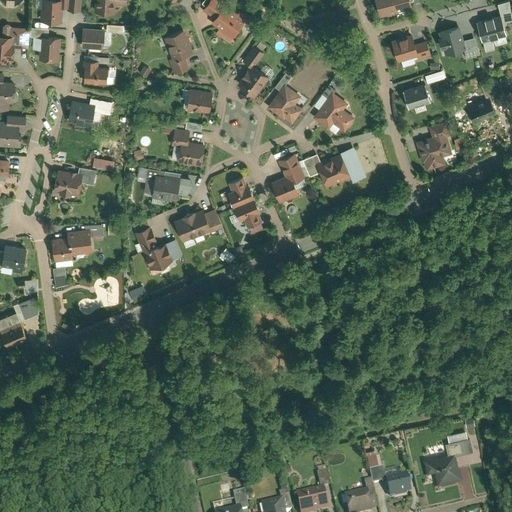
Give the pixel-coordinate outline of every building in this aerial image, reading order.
[(79,12),(80,0),(40,0),(39,22),(59,23),(59,8),(66,8),(66,11),(79,12)] [(92,0),(92,13),(113,14),(114,5),(125,5),(124,0),(92,0)] [(218,33),(229,41),(246,17),(238,12),(236,14),(222,4),(224,2),(221,0),(208,0),(200,11),(212,19),(209,24),(219,32),(218,33)] [(373,0),(378,19),(411,10),(408,0),(373,0)] [(506,34),(501,14),(477,20),(482,40),(506,34)] [(250,17),(244,25),(251,31),(257,22),(250,17)] [(27,36),(28,28),(9,27),(7,24),(3,24),(0,27),(0,30),(0,63),(4,63),(4,62),(8,62),(8,61),(12,61),(12,49),(26,49),(27,36)] [(37,37),(47,38),(47,29),(28,28),(27,36),(37,37)] [(80,28),(79,49),(101,50),(103,29),(80,28)] [(457,28),(439,33),(446,57),(462,52),(464,52),(461,43),(457,28)] [(192,53),(183,30),(162,38),(171,60),(167,61),(172,75),(187,69),(182,56),(192,53)] [(411,35),(389,42),(396,64),(413,58),(414,62),(431,57),(425,41),(414,44),(411,35)] [(57,62),(59,38),(47,38),(37,37),(36,61),(57,62)] [(474,39),(461,43),(464,52),(462,52),(465,60),(480,56),(474,39)] [(250,66),(253,68),(263,54),(251,47),(241,62),(249,67),(250,66)] [(82,77),(81,83),(104,85),(105,68),(96,67),(97,62),(81,61),(80,77),(82,77)] [(147,78),(152,70),(146,66),(141,74),(147,78)] [(236,85),(254,98),(268,78),(253,68),(250,66),(249,67),(246,71),(245,70),(239,79),(240,80),(236,85)] [(424,76),(427,84),(444,78),(441,70),(424,76)] [(15,94),(12,93),(13,81),(2,80),(2,74),(0,73),(0,110),(8,111),(8,104),(12,105),(14,104),(16,103),(17,101),(18,99),(17,97),(16,95),(15,94)] [(273,88),(278,92),(283,85),(289,78),(283,73),(273,88)] [(478,86),(484,99),(488,98),(498,94),(492,80),(478,86)] [(401,91),(407,110),(430,103),(424,84),(401,91)] [(278,92),(266,108),(282,120),(283,119),(290,124),(301,110),(294,105),(299,97),(283,85),(278,92)] [(208,114),(211,92),(189,89),(186,111),(208,114)] [(330,92),(311,118),(328,130),(332,125),(343,133),(353,118),(342,110),(347,104),(330,92)] [(472,125),(495,115),(488,98),(484,99),(481,101),(481,102),(478,104),(477,102),(465,107),(472,125)] [(88,99),(87,105),(92,106),(91,112),(108,115),(110,103),(88,99)] [(67,124),(88,128),(91,112),(92,106),(87,105),(72,102),(67,124)] [(25,118),(6,116),(5,123),(0,122),(0,147),(18,149),(20,131),(24,131),(25,118)] [(185,122),(183,130),(188,131),(199,133),(200,125),(185,122)] [(431,137),(414,143),(421,165),(422,164),(425,171),(444,165),(442,158),(451,155),(445,135),(448,134),(444,122),(427,127),(431,137)] [(176,162),(199,166),(203,145),(186,142),(188,131),(183,130),(172,128),(170,135),(169,144),(179,146),(176,162)] [(354,150),(339,156),(349,178),(352,184),(366,178),(354,150)] [(283,177),(269,183),(278,204),(299,196),(293,182),(305,178),(295,153),(276,160),(283,177)] [(308,178),(319,173),(315,164),(319,162),(316,154),(301,161),(308,178)] [(319,162),(315,164),(319,173),(326,188),(349,178),(339,156),(338,154),(319,162)] [(112,169),(113,159),(92,157),(91,166),(112,169)] [(0,161),(0,182),(4,183),(5,179),(8,179),(9,162),(0,161)] [(78,168),(77,174),(81,175),(80,183),(94,186),(96,171),(78,168)] [(67,173),(57,171),(53,193),(57,193),(56,195),(70,198),(71,196),(77,197),(80,183),(81,175),(77,174),(75,174),(76,173),(68,171),(67,173)] [(151,198),(174,201),(175,194),(187,196),(189,178),(178,176),(178,178),(154,174),(154,179),(145,178),(143,192),(151,194),(151,198)] [(259,213),(248,185),(246,186),(242,177),(227,184),(230,192),(226,194),(238,222),(242,220),(246,229),(259,224),(256,214),(259,213)] [(111,208),(102,204),(98,212),(107,216),(111,208)] [(181,218),(173,222),(181,242),(203,233),(205,236),(222,229),(214,209),(203,213),(202,209),(193,213),(193,212),(180,217),(181,218)] [(133,232),(132,233),(149,272),(166,265),(165,264),(181,257),(173,238),(164,242),(155,239),(149,226),(148,226),(146,221),(131,227),(133,232)] [(100,225),(84,226),(84,231),(89,230),(90,236),(100,235),(100,225)] [(106,226),(107,236),(117,236),(117,225),(106,226)] [(50,240),(53,263),(71,261),(71,255),(91,253),(90,236),(89,230),(84,231),(66,233),(67,238),(50,240)] [(26,248),(5,244),(4,250),(2,264),(13,266),(12,271),(22,272),(26,248)] [(239,246),(232,249),(236,257),(243,254),(239,246)] [(230,255),(224,249),(219,256),(224,261),(230,255)] [(52,266),(53,285),(66,284),(64,265),(52,266)] [(37,291),(36,278),(23,279),(23,291),(37,291)] [(145,298),(141,288),(129,293),(133,303),(145,298)] [(38,298),(17,305),(24,322),(39,317),(38,298)] [(26,341),(14,313),(0,319),(0,337),(5,350),(26,341)] [(445,445),(447,455),(454,454),(467,451),(465,441),(445,445)] [(437,491),(461,486),(454,454),(447,455),(422,461),(426,479),(433,477),(437,491)] [(326,467),(316,467),(317,484),(327,484),(326,467)] [(371,487),(385,483),(384,480),(381,469),(368,473),(371,487)] [(389,500),(410,495),(405,475),(384,480),(385,483),(389,500)] [(323,511),(328,511),(322,489),(293,495),(297,511),(323,511)] [(346,511),(369,511),(365,491),(343,495),(346,511)] [(246,511),(247,511),(242,492),(231,494),(235,509),(223,511),(246,511)] [(283,511),(281,500),(260,504),(261,511),(283,511)]
